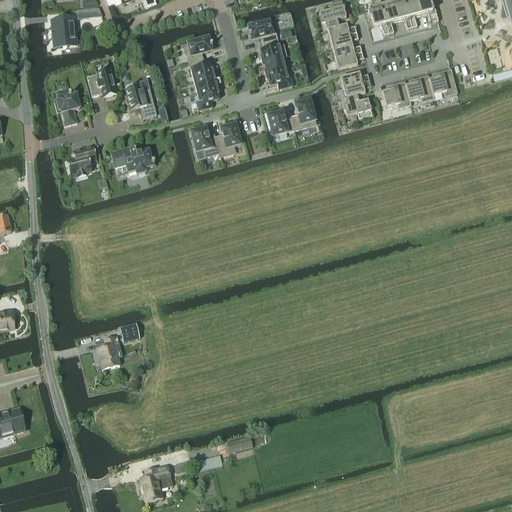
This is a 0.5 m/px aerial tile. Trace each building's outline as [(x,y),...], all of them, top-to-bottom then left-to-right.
[(413,19),(420,17),(415,0),(407,0),(403,1),(411,31),(416,30),(413,19)] [(415,0),(420,17),(427,16),(429,26),(438,24),(434,12),(432,13),(428,0),(415,0)] [(511,0),(500,0),(506,18),(510,17),(511,25),(511,0)] [(406,33),(411,31),(403,1),(392,4),(397,23),(403,22),(406,33)] [(383,39),(388,37),(380,7),(381,7),(380,3),(367,7),(369,12),(367,13),(369,20),(371,20),(373,30),(380,28),(383,39)] [(323,34),(326,33),(337,30),(336,23),(345,20),(341,4),(328,8),(330,13),(318,16),(323,34)] [(380,7),(388,37),(393,36),(390,25),(397,23),(392,4),(381,7),(380,7)] [(77,21),(93,19),(92,11),(76,13),(77,21)] [(52,23),(52,24),(52,29),(54,50),(66,49),(68,49),(74,48),(75,48),(75,47),(74,39),(73,31),(75,31),(74,21),(58,22),(52,23)] [(262,46),(277,42),(272,25),(268,26),(268,25),(248,31),(250,38),(248,38),(248,39),(250,39),(251,43),(261,40),(262,46)] [(326,33),(329,43),(356,36),(354,30),(347,31),(346,28),(337,30),(326,33)] [(357,42),(356,36),(329,43),(331,53),(351,48),(350,44),(357,42)] [(183,49),(188,66),(203,62),(201,56),(210,54),(209,50),(211,49),(211,48),(209,48),(207,41),(187,46),(187,48),(183,49)] [(261,66),(281,61),(286,60),(283,47),(279,48),(277,42),(262,46),(264,52),(260,53),(261,59),(259,60),(261,66)] [(331,53),(334,63),(361,56),(359,49),(352,51),(351,48),(331,53)] [(363,62),(361,56),(334,63),(337,73),(356,68),(356,64),(363,62)] [(263,75),(265,79),(285,74),(281,61),(261,66),(262,69),(257,70),(259,76),(263,75)] [(193,84),(213,79),(212,72),(210,73),(208,67),(204,68),(203,62),(188,66),(189,73),(190,73),(193,84)] [(435,81),(428,83),(432,98),(443,95),(444,100),(457,97),(450,72),(434,77),(435,81)] [(86,80),(91,100),(104,96),(104,98),(105,98),(106,100),(113,98),(112,96),(113,96),(113,94),(115,93),(109,74),(107,74),(106,73),(99,75),(99,77),(86,80)] [(285,74),(265,79),(266,84),(268,83),(269,89),(276,87),(278,93),(292,89),(290,80),(287,80),(285,74)] [(339,81),(341,91),(369,84),(367,78),(360,79),(359,76),(339,81)] [(193,84),(196,97),(217,92),(215,87),(220,86),(219,80),(214,82),(213,79),(193,84)] [(432,98),(428,83),(427,79),(411,83),(412,87),(405,89),(409,104),(420,101),(421,106),(434,103),(432,98)] [(341,91),(344,101),(344,102),(356,98),(364,96),(363,92),(370,90),(369,84),(341,91)] [(382,101),(385,110),(396,107),(398,112),(410,109),(409,104),(406,94),(405,89),(404,85),(387,89),(388,93),(381,95),(382,101)] [(141,114),(143,121),(156,118),(149,92),(142,94),(139,94),(137,88),(126,91),(127,94),(126,94),(130,110),(131,109),(132,113),(141,111),(141,114)] [(68,92),(55,95),(57,104),(56,105),(58,114),(60,113),(64,129),(76,126),(73,113),(79,111),(75,97),(69,98),(68,92)] [(217,92),(196,97),(198,104),(195,105),(198,114),(212,110),(211,105),(218,103),(216,97),(218,97),(217,92)] [(344,102),(344,101),(341,102),(346,120),(357,117),(358,123),(371,119),(367,103),(357,105),(356,98),(344,102)] [(290,120),(294,133),(315,127),(309,103),(294,107),(297,118),(290,120)] [(161,123),(168,122),(165,111),(158,112),(161,123)] [(272,139),(294,133),(290,120),(283,121),(281,115),(267,119),(272,139)] [(215,140),(219,156),(220,160),(235,156),(233,149),(240,147),(234,127),(220,131),(222,138),(215,140)] [(205,160),(219,156),(215,140),(208,141),(205,131),(190,135),(196,155),(203,153),(205,160)] [(66,164),(70,179),(77,178),(77,180),(86,178),(85,175),(91,174),(89,165),(96,163),(92,149),(78,153),(78,155),(73,156),(74,162),(66,164)] [(113,155),(116,170),(125,167),(127,176),(135,174),(136,178),(146,175),(145,171),(153,169),(152,167),(154,167),(150,154),(148,155),(148,153),(135,157),(134,153),(129,154),(129,151),(113,155)] [(0,237),(11,235),(7,219),(0,220),(0,237)] [(0,333),(14,332),(12,318),(4,319),(4,316),(0,316),(0,333)] [(139,341),(136,327),(120,331),(123,345),(139,341)] [(120,369),(114,347),(118,346),(116,339),(104,342),(105,349),(96,351),(98,361),(99,361),(102,373),(120,369)] [(0,441),(25,434),(19,411),(0,415),(0,441)] [(230,456),(252,450),(249,438),(226,445),(230,456)] [(191,463),(174,467),(177,476),(199,470),(197,463),(192,465),(191,463)] [(145,505),(163,501),(160,492),(172,489),(167,469),(145,474),(146,481),(139,483),(145,505)]
